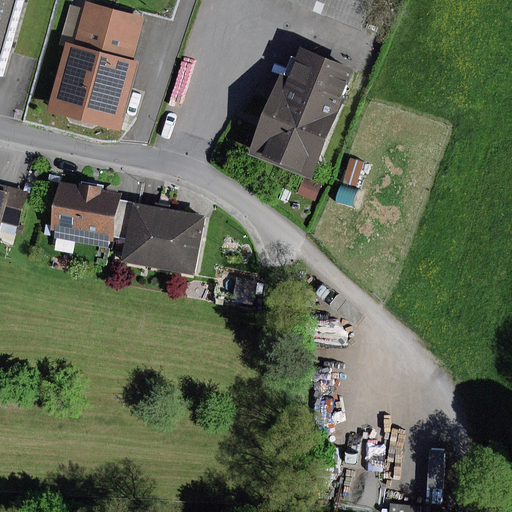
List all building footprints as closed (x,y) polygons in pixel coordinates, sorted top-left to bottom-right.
[(0,0),(0,73),(20,0),(0,0)] [(285,0),(362,31),(374,0),(285,0)] [(75,44),(66,42),(47,112),(121,132),(141,62),(134,61),(146,18),(86,1),(75,44)] [(312,179),(356,69),(302,48),(298,59),(293,57),(285,75),(281,73),(249,154),(312,179)] [(322,185),(304,177),(297,194),(315,202),(322,185)] [(80,186),(60,182),(51,231),(55,231),(54,239),(109,249),(110,242),(113,242),(114,236),(121,201),(122,194),(103,191),(103,188),(80,183),(80,186)] [(20,228),(29,192),(3,185),(2,190),(0,189),(0,232),(15,236),(18,228),(20,228)] [(206,216),(121,201),(114,236),(127,238),(122,264),(196,276),(206,216)] [(257,282),(237,279),(233,299),(253,303),(257,282)]
